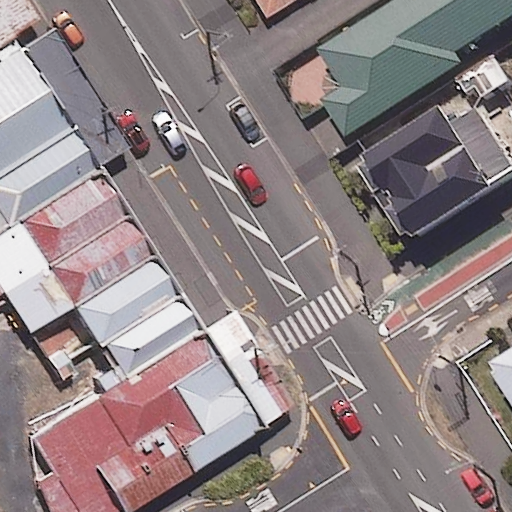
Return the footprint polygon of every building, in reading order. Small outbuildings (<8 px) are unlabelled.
[(0,0),(0,40),(32,20),(19,0),(0,0)] [(255,0),(264,13),(284,0),(255,0)] [(511,26),(511,0),(410,0),(322,55),(346,93),(335,100),(358,137),(464,69),(458,60),(511,26)] [(0,225),(91,168),(122,149),(46,28),(0,56),(0,225)] [(511,185),(511,159),(470,94),(353,171),(407,254),(511,185)] [(0,288),(119,214),(91,168),(0,225),(0,288)] [(66,305),(145,255),(119,214),(0,288),(0,293),(24,331),(66,305)] [(94,349),(173,299),(145,255),(66,305),(94,349)] [(94,349),(115,382),(194,332),(173,299),(94,349)] [(194,332),(115,382),(25,439),(47,474),(27,487),(43,511),(117,511),(286,406),(227,311),(194,332)] [(511,360),(494,372),(511,399),(511,360)]
